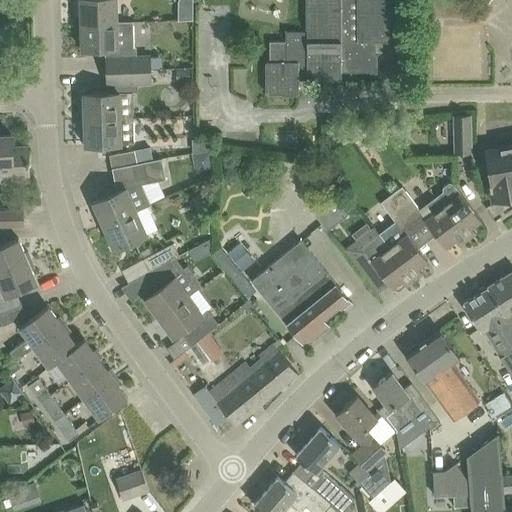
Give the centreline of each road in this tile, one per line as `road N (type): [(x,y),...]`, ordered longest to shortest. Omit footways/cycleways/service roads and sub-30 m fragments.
road 1 (residential): [(233,474),(103,301),(72,244),(57,203),(46,93)]
road 2 (unclassified): [(233,474),(377,330),(511,243)]
road 3 (unknown): [(511,88),(363,94),(352,0)]
road 4 (unknown): [(354,18),(271,47),(289,116),(363,94)]
